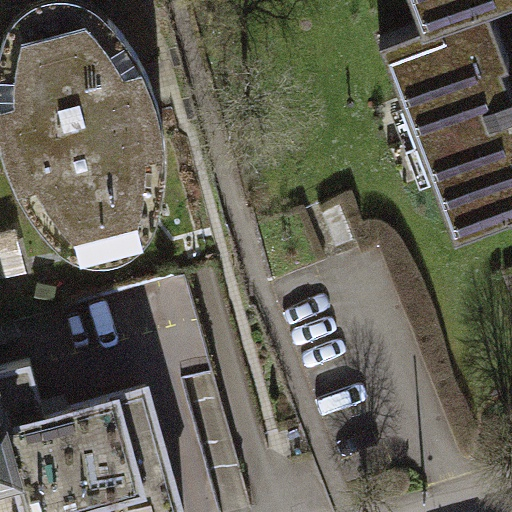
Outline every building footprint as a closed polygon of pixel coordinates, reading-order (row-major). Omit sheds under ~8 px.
[(494,0),(399,0),(410,30),(479,5),(494,0)] [(511,96),(479,5),(410,30),(371,44),(439,233),(497,212),(511,206),(511,96)] [(6,27),(0,51),(0,156),(25,201),(52,242),(163,211),(166,157),(154,101),(137,63),(107,13),(58,27),(54,14),(6,27)] [(511,206),(497,212),(511,253),(511,206)] [(0,511),(179,511),(143,388),(44,417),(27,357),(0,364),(0,511)]
